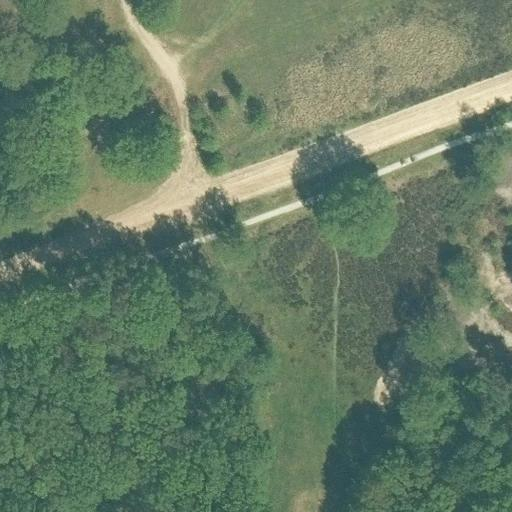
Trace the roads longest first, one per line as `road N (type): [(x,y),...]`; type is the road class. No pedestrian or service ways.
road 1 (track): [(511,85),(190,205)]
road 2 (track): [(190,205),(177,88),(162,59)]
